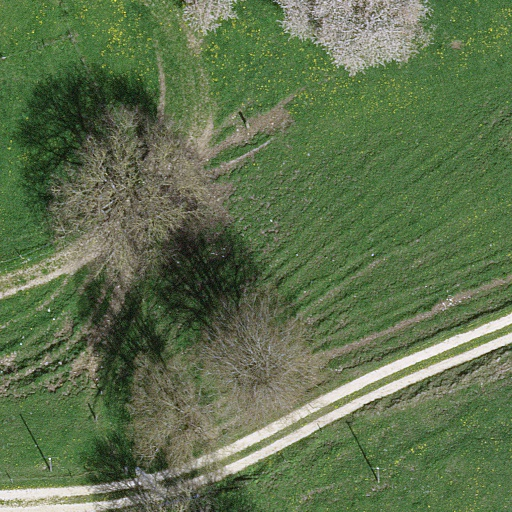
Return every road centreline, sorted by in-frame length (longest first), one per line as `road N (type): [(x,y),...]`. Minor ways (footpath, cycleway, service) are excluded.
road 1 (track): [(511,328),(146,491),(0,500)]
road 2 (track): [(0,285),(160,210),(193,126),(180,16),(163,0)]
